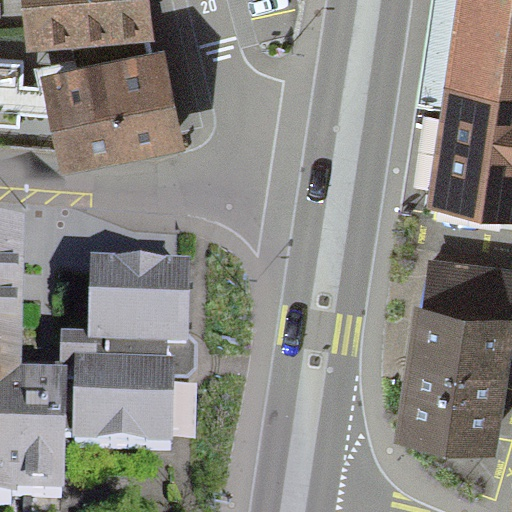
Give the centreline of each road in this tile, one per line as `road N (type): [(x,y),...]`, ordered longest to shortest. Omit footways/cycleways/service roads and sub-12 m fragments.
road 1 (secondary): [(294,511),(340,191)]
road 2 (residential): [(0,165),(235,179)]
road 3 (secondary): [(348,125),(367,0)]
